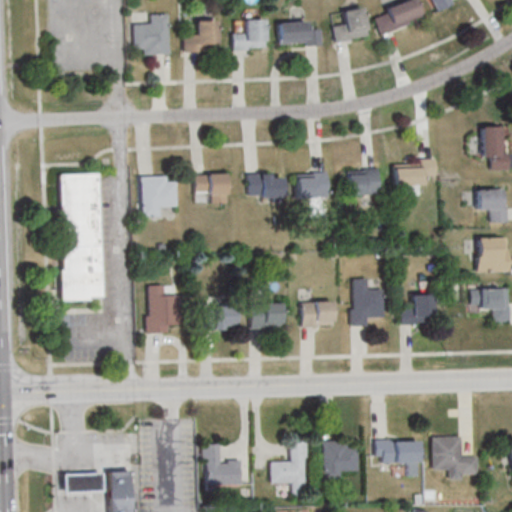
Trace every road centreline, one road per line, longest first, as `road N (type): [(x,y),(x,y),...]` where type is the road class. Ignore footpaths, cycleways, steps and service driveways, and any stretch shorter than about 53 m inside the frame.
road 1 (residential): [(511,42),(444,79),(359,106),(0,123)]
road 2 (residential): [(511,377),(233,385)]
road 3 (residential): [(233,385),(0,391)]
